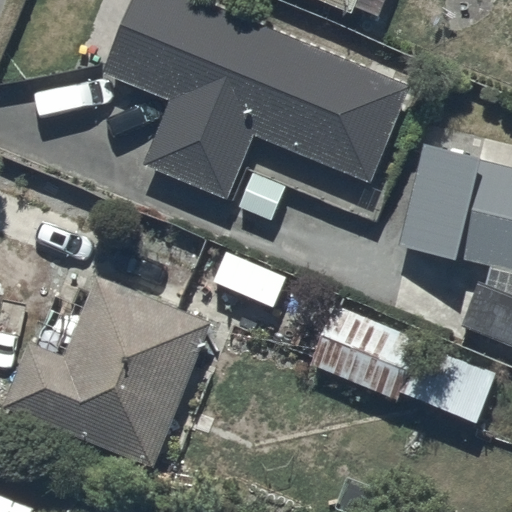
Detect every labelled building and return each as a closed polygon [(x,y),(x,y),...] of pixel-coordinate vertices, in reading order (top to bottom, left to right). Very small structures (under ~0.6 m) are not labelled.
[(410,73),(227,0),(130,0),(105,66),(171,93),(146,157),(230,190),(255,127),(370,173),(410,73)] [(347,0),(353,2),(354,0),(358,0),(380,9),(383,0),(347,0)] [(511,159),(480,153),(482,146),(423,133),(399,237),(492,258),(489,273),(478,274),(468,320),(511,336),(511,159)] [(289,265),(229,239),(216,273),(275,298),(289,265)] [(214,307),(98,265),(84,303),(50,291),(33,337),(26,335),(0,406),(157,463),(214,307)] [(500,362),(337,294),(310,356),(402,394),(406,384),(478,414),(500,362)] [(31,511),(36,503),(0,487),(0,511),(31,511)]
